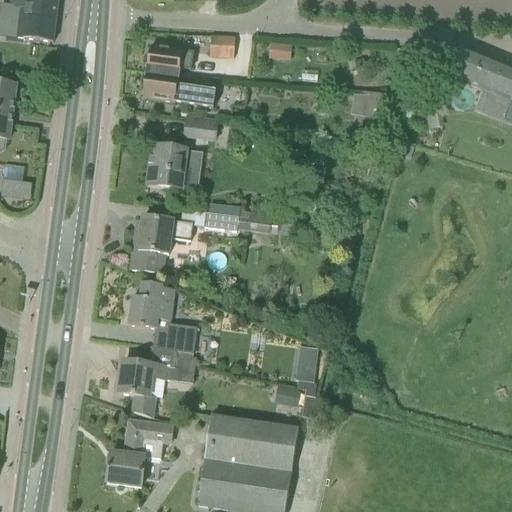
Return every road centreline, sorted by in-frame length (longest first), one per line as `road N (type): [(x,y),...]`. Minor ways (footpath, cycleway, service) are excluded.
road 1 (secondary): [(29,511),(66,249)]
road 2 (secondary): [(66,249),(93,17)]
road 3 (unclassified): [(256,28),(466,39)]
road 4 (unclassified): [(93,17),(256,28)]
